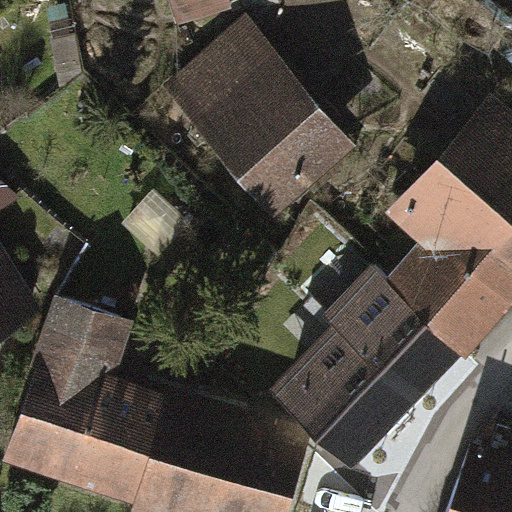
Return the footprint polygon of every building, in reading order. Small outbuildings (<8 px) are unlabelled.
[(227,0),(171,0),(180,29),(232,13),(227,0)] [(248,17),(169,89),(279,210),(359,139),(248,17)] [(464,343),(511,288),(511,115),(496,102),(402,203),(437,236),(395,279),(464,343)] [(132,228),(161,255),(193,222),(165,194),(132,228)] [(330,236),(315,222),(279,259),(294,273),(330,236)] [(0,333),(44,305),(0,238),(0,333)] [(350,325),(416,389),(464,343),(395,279),(378,262),(332,308),(350,325)] [(135,310),(58,286),(4,458),(134,499),(131,510),(137,511),(286,511),(313,427),(118,366),(135,310)] [(416,389),(350,325),(288,388),(351,455),(416,389)] [(459,511),(511,511),(511,421),(493,415),(459,511)]
